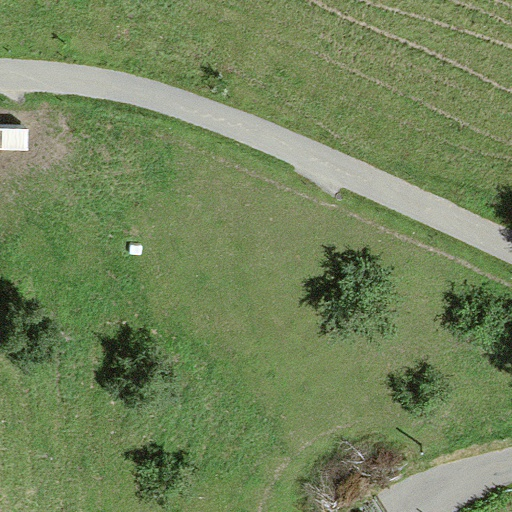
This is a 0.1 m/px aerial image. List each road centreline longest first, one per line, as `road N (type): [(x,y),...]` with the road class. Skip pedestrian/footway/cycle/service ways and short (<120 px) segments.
road 1 (unclassified): [(0,72),(124,87),(195,110),(511,248)]
road 2 (track): [(394,511),(422,494),(511,464)]
